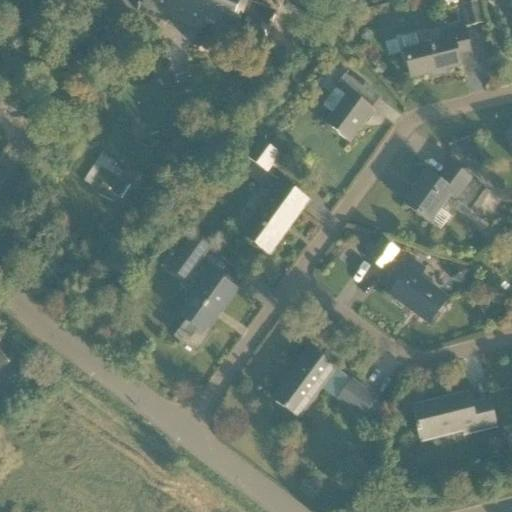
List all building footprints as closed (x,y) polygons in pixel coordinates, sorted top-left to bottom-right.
[(141,0),(136,14),(165,24),(167,18),(200,30),(193,46),(195,47),(199,49),(198,50),(203,52),(204,50),(208,52),(214,37),(237,45),(237,44),(238,43),(262,53),(276,14),(251,5),(253,0),(141,0)] [(464,5),(469,27),(483,24),(477,2),(464,5)] [(402,39),(412,80),(461,68),(458,56),(470,53),(464,28),(442,34),(444,41),(419,48),(416,35),(402,39)] [(335,89),(336,89),(323,107),(333,115),(325,125),(350,144),(375,111),(357,97),(363,89),(345,76),(335,89)] [(243,157),(271,177),(284,158),(256,138),(243,157)] [(95,147),(82,169),(143,205),(156,183),(95,147)] [(472,179),(453,166),(441,182),(428,173),(404,205),(430,224),(450,196),(456,201),(472,179)] [(491,193),(473,180),(458,202),(475,214),(491,193)] [(308,202),(281,182),(242,235),(270,255),(308,202)] [(115,206),(86,235),(96,245),(125,216),(115,206)] [(186,282),(194,270),(211,247),(195,236),(178,258),(169,271),(186,282)] [(400,252),(382,238),(367,259),(385,273),(400,252)] [(431,325),(449,299),(420,278),(426,270),(414,262),(409,269),(390,295),(431,325)] [(179,340),(197,354),(212,333),(209,331),(238,291),(211,271),(178,316),(187,323),(176,338),(179,340)] [(0,370),(9,364),(0,350),(0,370)] [(336,369),(310,350),(273,400),(299,419),(336,369)] [(337,401),(363,420),(366,415),(376,402),(378,399),(352,381),(337,401)] [(413,407),(421,442),(441,437),(465,432),(465,435),(497,427),(491,400),(472,405),(470,394),(413,407)] [(375,421),(384,408),(376,402),(366,415),(375,421)]
